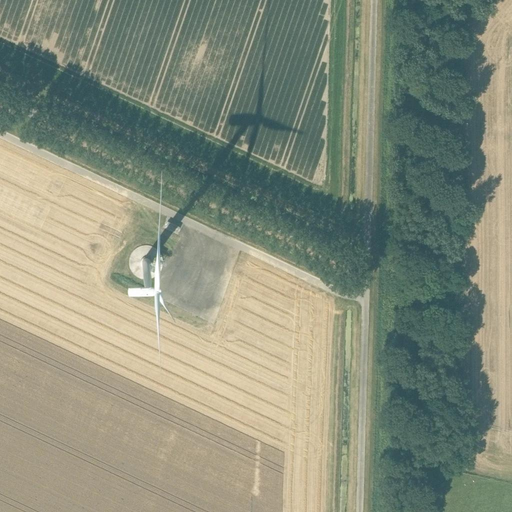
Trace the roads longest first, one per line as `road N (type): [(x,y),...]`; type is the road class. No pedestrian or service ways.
road 1 (unclassified): [(366,270),(0,98)]
road 2 (track): [(0,68),(366,236)]
road 3 (unclassified): [(366,270),(373,0)]
road 4 (unclassified): [(359,511),(366,270)]
